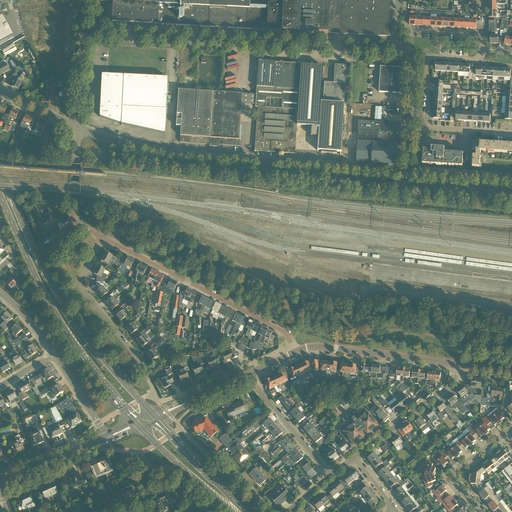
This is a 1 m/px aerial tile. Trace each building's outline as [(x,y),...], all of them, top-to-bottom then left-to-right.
[(0,45),(14,37),(2,17),(0,18),(0,45)] [(494,32),(494,19),(489,19),(489,32),(490,32),(490,36),(490,44),(498,44),(498,36),(494,36),(494,32)] [(42,55),(42,62),(58,75),(59,56),(42,55)] [(0,75),(9,70),(6,63),(5,64),(3,60),(0,62),(0,75)] [(256,94),(298,97),(300,65),(274,63),(275,62),(274,62),(258,61),(256,87),(256,94)] [(340,152),(341,147),(344,104),(320,102),(320,99),(323,66),(300,65),(298,97),(296,125),(297,125),(309,126),(309,128),(310,129),(311,129),(311,136),(318,136),(317,145),(317,150),(321,151),(321,152),(321,153),(337,154),(337,153),(336,153),(336,152),(340,152)] [(344,101),(346,65),(335,65),(334,83),(333,100),(344,101)] [(472,79),(473,69),(470,69),(470,65),(464,65),(464,73),(469,73),(469,79),(472,79)] [(402,94),(403,85),(404,73),(403,73),(404,68),(381,67),(379,92),(402,94)] [(482,76),(482,68),(476,68),(476,69),(473,69),(472,79),(476,79),(476,76),(479,76),(479,80),(481,80),(482,76)] [(14,80),(11,86),(18,90),(22,82),(21,82),(25,75),(20,71),(9,77),(14,80)] [(102,74),(99,117),(121,124),(121,125),(121,124),(165,134),(165,132),(168,78),(124,76),(124,75),(124,76),(102,74)] [(324,82),(324,87),(323,100),(333,100),(334,83),(324,82)] [(256,99),(256,94),(238,94),(213,92),(178,90),(176,126),(181,126),(180,136),(180,142),(209,144),(209,146),(210,146),(210,145),(214,145),(213,147),(219,147),(219,145),(240,146),(240,140),(239,140),(241,103),(255,104),(256,99)] [(256,99),(255,104),(255,107),(257,107),(254,151),(295,154),(295,150),(297,125),(296,125),(298,97),(256,94),(256,99)] [(18,112),(12,110),(5,127),(3,130),(8,132),(11,126),(8,125),(11,118),(15,120),(18,112)] [(440,121),(445,121),(445,114),(443,114),(442,113),(433,113),(433,119),(440,119),(440,121)] [(22,123),(20,127),(22,128),(20,132),(22,133),(24,129),(27,125),(29,126),(33,119),(26,116),(22,123)] [(359,132),(400,134),(400,133),(401,123),(399,123),(389,123),(389,122),(385,121),(384,123),(359,121),(359,132)] [(39,132),(37,134),(41,136),(46,126),(39,122),(35,130),(39,132)] [(404,134),(400,133),(400,134),(359,132),(357,163),(397,165),(398,149),(398,148),(403,149),(404,134)] [(50,137),(47,150),(54,152),(56,138),(50,137)] [(480,168),(480,157),(481,151),(511,152),(511,145),(481,144),(481,141),(472,140),(471,150),(476,151),(476,156),(473,156),(472,167),(480,168)] [(432,148),(431,150),(423,149),(423,155),(422,164),(462,167),(463,154),(445,152),(445,149),(432,148)] [(46,220),(46,221),(50,228),(54,226),(54,224),(53,222),(56,220),(55,218),(52,220),(50,218),(51,218),(48,214),(50,214),(44,204),(37,204),(40,209),(41,212),(46,220)] [(44,232),(50,228),(46,221),(46,220),(41,212),(39,213),(44,221),(40,224),(44,232)] [(101,260),(101,261),(106,263),(108,264),(110,260),(115,262),(116,259),(112,256),(105,253),(103,258),(102,261),(101,260)] [(130,268),(134,261),(128,258),(122,269),(124,270),(127,266),(130,268)] [(147,268),(139,264),(136,270),(133,284),(137,285),(138,275),(138,273),(140,274),(139,276),(142,277),(143,275),(147,268)] [(98,267),(94,274),(94,275),(94,274),(101,277),(100,279),(97,279),(97,282),(96,282),(104,282),(107,276),(103,274),(105,270),(98,267)] [(152,284),(154,281),(158,273),(151,270),(146,281),(152,284)] [(158,273),(154,281),(157,282),(155,286),(158,288),(160,284),(164,277),(158,273)] [(6,284),(11,289),(10,290),(14,294),(18,289),(14,286),(16,284),(11,279),(6,284)] [(177,284),(170,280),(167,286),(164,284),(163,292),(167,295),(169,292),(172,294),(174,290),(177,284)] [(104,282),(96,282),(96,283),(97,283),(97,286),(101,286),(102,287),(96,291),(102,298),(107,293),(105,290),(108,287),(104,282)] [(180,291),(179,302),(178,306),(181,306),(182,302),(183,299),(192,303),(197,294),(187,289),(187,290),(182,288),(180,291)] [(120,296),(118,294),(112,299),(106,303),(112,310),(118,305),(115,301),(118,299),(117,299),(120,296)] [(201,316),(202,311),(208,299),(202,296),(199,303),(203,306),(200,310),(199,315),(198,318),(197,318),(198,326),(201,326),(201,318),(201,316)] [(214,303),(208,299),(202,311),(208,314),(214,303)] [(215,303),(210,314),(213,315),(212,317),(215,318),(221,306),(215,303)] [(218,317),(223,320),(228,310),(221,306),(215,318),(217,319),(218,317)] [(130,314),(127,310),(125,308),(116,316),(121,321),(130,314)] [(228,310),(223,320),(221,324),(223,325),(224,323),(226,318),(230,320),(234,313),(228,310)] [(12,319),(7,313),(1,318),(5,321),(0,326),(5,331),(10,326),(7,324),(12,319)] [(235,329),(242,317),(236,314),(232,321),(236,323),(234,328),(231,334),(234,336),(235,334),(237,329),(235,329)] [(187,329),(189,318),(177,316),(176,320),(174,335),(175,335),(174,338),(177,339),(178,336),(179,336),(181,328),(187,329)] [(241,332),(244,327),(247,320),(242,317),(235,329),(237,329),(235,334),(237,335),(239,331),(241,332)] [(248,336),(254,323),(249,321),(245,328),(248,329),(245,335),(248,336)] [(132,323),(126,328),(131,334),(137,329),(132,323)] [(254,323),(248,336),(250,338),(251,335),(254,336),(256,333),(260,326),(254,323)] [(18,336),(17,335),(22,330),(17,324),(10,330),(13,333),(12,334),(15,338),(18,336)] [(254,343),(252,350),(259,349),(260,343),(267,330),(261,327),(258,334),(261,336),(258,342),(254,343)] [(272,333),(267,330),(260,343),(259,349),(261,349),(262,344),(265,338),(268,340),(268,339),(272,341),(275,337),(271,335),(272,333)] [(24,334),(20,337),(13,341),(15,344),(26,337),(24,334)] [(145,334),(136,341),(142,347),(144,345),(148,343),(146,340),(149,338),(145,334)] [(26,337),(15,344),(17,348),(22,344),(26,350),(24,351),(25,354),(22,356),(25,360),(37,353),(30,342),(29,342),(28,341),(28,340),(26,337)] [(17,348),(15,344),(13,341),(13,340),(9,343),(14,350),(17,348)] [(156,351),(155,348),(146,354),(151,361),(158,357),(155,352),(156,351)] [(237,357),(233,348),(227,351),(228,352),(222,354),(225,361),(231,359),(231,360),(237,357)] [(15,357),(11,359),(15,365),(22,361),(15,351),(13,353),(15,357)] [(214,358),(214,357),(213,355),(209,357),(206,359),(205,358),(204,358),(200,357),(203,364),(207,362),(210,368),(217,365),(215,360),(214,358)] [(198,357),(195,357),(197,362),(194,363),(193,363),(192,364),(192,365),(192,366),(192,367),(195,375),(202,371),(200,365),(203,364),(200,357),(198,357)] [(6,362),(4,359),(3,359),(0,361),(2,363),(0,364),(0,367),(3,373),(10,369),(6,362)] [(189,370),(188,367),(185,361),(180,363),(179,363),(182,368),(179,369),(181,374),(178,375),(181,381),(188,378),(185,372),(189,370)] [(304,364),(309,375),(311,374),(310,371),(312,370),(308,362),(304,364)] [(320,376),(325,376),(327,363),(322,362),(321,370),(319,370),(319,374),(320,374),(320,375),(320,376)] [(304,365),(299,367),(305,379),(307,382),(309,382),(307,378),(309,377),(309,375),(304,364),(304,365)] [(371,376),(371,373),(372,365),(362,364),(362,368),(359,368),(358,377),(358,380),(360,380),(360,378),(361,378),(361,372),(369,373),(369,376),(371,376)] [(351,365),(351,366),(349,380),(352,380),(352,377),(355,378),(355,377),(358,377),(359,368),(356,367),(356,366),(351,365)] [(381,366),(372,365),(371,373),(380,374),(381,366)] [(299,367),(295,369),(301,381),(305,379),(299,367)] [(301,381),(295,369),(295,368),(290,371),(295,381),(292,383),(294,385),(294,386),(301,383),(300,382),(301,382),(301,381)] [(33,379),(34,381),(35,382),(42,378),(44,383),(53,377),(48,369),(33,379)] [(285,386),(287,385),(287,387),(292,385),(287,378),(285,373),(280,375),(280,376),(285,386)] [(445,382),(446,377),(446,375),(441,374),(441,373),(434,373),(433,386),(436,387),(437,381),(437,382),(439,382),(440,381),(445,382)] [(280,376),(275,378),(280,388),(282,392),(284,391),(283,387),(285,386),(280,376)] [(173,383),(171,378),(159,383),(161,386),(164,385),(165,388),(166,387),(166,388),(170,386),(171,385),(170,384),(173,383)] [(271,380),(276,390),(280,388),(275,378),(271,380)] [(469,390),(472,393),(477,389),(477,388),(481,389),(482,380),(473,379),(472,385),(471,386),(469,384),(466,386),(469,390)] [(276,390),(271,380),(266,382),(267,383),(264,384),(266,387),(268,386),(270,390),(272,394),(277,392),(276,390)] [(31,387),(29,384),(27,385),(25,383),(18,387),(21,392),(18,394),(22,400),(28,397),(25,392),(29,390),(28,388),(31,387)] [(48,392),(50,394),(52,399),(53,398),(53,399),(63,392),(59,385),(48,392)] [(461,397),(459,399),(464,405),(466,403),(464,401),(469,398),(472,401),(475,398),(474,397),(472,393),(469,390),(466,391),(462,386),(456,391),(461,397)] [(493,406),(494,396),(498,396),(497,401),(501,401),(503,389),(496,389),(497,388),(493,387),(492,396),(491,396),(490,399),(487,399),(486,406),(493,406)] [(48,392),(46,389),(37,395),(39,398),(42,397),(48,392)] [(11,405),(15,402),(16,404),(19,402),(16,398),(12,391),(5,395),(10,402),(11,405)] [(452,394),(446,399),(450,404),(452,407),(454,408),(457,406),(458,407),(463,414),(468,411),(465,407),(464,405),(459,399),(457,400),(452,394)] [(405,395),(397,401),(403,408),(410,402),(405,395)] [(295,405),(283,396),(279,399),(288,410),(295,405)] [(390,414),(373,397),(372,398),(373,399),(373,401),(374,402),(374,403),(375,405),(376,406),(377,407),(374,411),(378,415),(377,416),(380,419),(381,419),(385,422),(389,418),(387,416),(389,414),(390,414)] [(67,399),(56,406),(58,413),(65,408),(69,414),(68,414),(68,415),(67,416),(68,418),(66,419),(67,420),(66,420),(72,428),(72,427),(75,425),(76,425),(81,422),(77,416),(78,415),(67,399)] [(403,408),(397,401),(389,406),(395,414),(403,408)] [(240,417),(243,416),(248,414),(243,405),(244,405),(243,403),(242,402),(234,405),(234,406),(233,407),(233,408),(226,411),(229,418),(238,414),(240,417)] [(436,406),(440,412),(444,409),(454,423),(456,421),(458,424),(456,425),(458,428),(463,425),(455,414),(454,413),(451,410),(449,411),(446,407),(442,402),(436,406)] [(291,413),(295,418),(301,413),(298,408),(301,406),(298,403),(293,407),(295,409),(291,413)] [(493,414),(500,423),(502,421),(504,419),(501,415),(504,413),(501,409),(500,408),(497,410),(498,411),(493,414)] [(13,420),(14,419),(16,418),(10,409),(7,411),(13,420)] [(444,422),(442,420),(441,418),(439,419),(431,410),(426,414),(430,420),(433,424),(439,420),(442,423),(444,422)] [(299,423),(305,418),(306,418),(301,413),(295,418),(299,423)] [(357,420),(355,417),(352,420),(354,422),(356,424),(344,432),(354,445),(366,436),(364,434),(366,432),(368,435),(379,426),(369,413),(358,422),(357,420)] [(484,417),(490,424),(492,422),(495,426),(497,424),(498,425),(500,423),(493,414),(489,418),(487,415),(484,417)] [(479,425),(486,434),(488,433),(488,432),(490,430),(487,426),(490,424),(484,417),(482,420),(484,422),(479,425)] [(195,422),(196,423),(192,425),(192,426),(191,426),(193,430),(194,429),(195,432),(199,430),(199,431),(204,429),(211,437),(214,434),(215,434),(216,433),(217,431),(210,423),(208,424),(205,418),(195,422)] [(267,429),(274,424),(269,419),(263,424),(260,427),(257,423),(243,435),(246,439),(259,427),(263,432),(267,429)] [(428,427),(426,424),(422,420),(421,421),(420,419),(415,422),(422,432),(428,427)] [(62,420),(54,423),(45,427),(47,433),(50,432),(52,438),(62,434),(60,428),(64,426),(62,420)] [(39,421),(35,423),(36,425),(38,430),(43,428),(39,421)] [(308,433),(314,428),(310,423),(304,428),(308,433)] [(413,429),(408,423),(398,430),(403,437),(405,435),(409,441),(412,439),(407,433),(413,429)] [(269,436),(271,434),(278,429),(274,424),(267,429),(269,431),(265,435),(267,438),(269,436)] [(469,427),(475,435),(478,433),(481,437),(483,435),(484,436),(486,434),(479,425),(475,429),(471,425),(469,427)] [(434,431),(431,426),(428,428),(435,436),(438,434),(435,430),(434,431)] [(464,436),(465,437),(472,445),(474,444),(474,443),(476,441),(473,437),(475,435),(469,427),(466,429),(469,432),(464,436)] [(314,428),(308,433),(312,438),(318,433),(314,428)] [(273,441),(274,442),(277,440),(276,439),(282,433),(278,429),(271,434),(273,436),(271,438),(273,441)] [(43,442),(39,432),(29,436),(34,446),(43,442)] [(325,441),(322,438),(323,438),(318,433),(312,438),(316,443),(319,446),(325,441)] [(219,439),(225,447),(232,441),(225,434),(219,439)] [(242,435),(240,436),(233,441),(227,446),(229,448),(229,449),(234,455),(235,454),(236,456),(234,457),(238,461),(240,459),(242,461),(249,455),(240,445),(246,439),(243,435),(242,435)] [(22,438),(20,439),(19,436),(15,438),(16,441),(9,444),(14,455),(24,451),(21,443),(24,441),(22,438)] [(403,443),(397,436),(394,439),(391,441),(390,441),(396,448),(399,445),(402,449),(405,446),(408,450),(411,448),(406,441),(403,443)] [(457,441),(461,446),(464,445),(467,448),(469,447),(470,447),(472,445),(465,437),(461,440),(460,439),(457,441)] [(275,456),(284,449),(290,443),(286,438),(277,446),(279,448),(273,453),(275,456)] [(459,448),(461,446),(457,441),(455,444),(451,448),(458,457),(460,455),(459,454),(462,452),(459,448)] [(333,445),(335,448),(340,455),(343,453),(343,454),(349,449),(345,442),(338,447),(335,443),(333,445)] [(284,449),(288,454),(294,448),(290,443),(284,449)] [(386,444),(382,447),(382,448),(385,453),(390,449),(386,444)] [(451,448),(450,447),(443,453),(442,451),(447,458),(449,456),(453,460),(455,458),(456,458),(458,457),(451,448)] [(299,453),(294,448),(288,454),(290,456),(287,459),(289,461),(292,459),(299,453)] [(335,448),(334,448),(332,449),(332,448),(322,456),(327,461),(330,459),(332,462),(339,457),(338,457),(340,455),(335,448)] [(501,451),(499,453),(505,461),(511,456),(505,448),(502,450),(503,450),(501,452),(501,451)] [(368,458),(372,464),(379,458),(375,453),(374,453),(373,451),(367,455),(369,457),(368,458)] [(447,458),(442,451),(439,453),(441,455),(437,459),(436,458),(434,461),(438,466),(440,464),(444,468),(446,466),(445,465),(448,463),(445,460),(447,458)] [(299,453),(292,459),(296,463),(303,458),(299,453)] [(495,456),(492,458),(499,466),(505,461),(499,453),(497,454),(497,455),(495,456)] [(379,458),(372,464),(376,469),(383,463),(379,458)] [(486,463),(487,464),(492,471),(499,466),(492,458),(490,460),(488,462),(488,461),(486,463)] [(101,475),(100,472),(106,469),(107,472),(112,470),(107,459),(91,466),(96,477),(101,475)] [(426,465),(421,475),(435,475),(436,473),(435,472),(436,469),(432,468),(433,464),(425,461),(424,464),(426,465)] [(482,466),(480,468),(484,473),(486,471),(488,474),(492,471),(487,464),(486,463),(484,464),(484,465),(482,466)] [(511,473),(511,463),(511,464),(502,472),(507,478),(511,473)] [(303,477),(312,469),(308,464),(301,470),(300,471),(304,476),(303,477)] [(254,479),(260,486),(267,479),(256,467),(248,474),(253,480),(254,479)] [(382,479),(390,473),(386,467),(379,473),(383,478),(382,479)] [(469,479),(481,480),(481,475),(484,473),(480,468),(473,473),(473,474),(472,474),(472,476),(470,475),(470,477),(470,478),(469,479)] [(312,469),(303,477),(307,482),(316,474),(312,469)] [(348,474),(353,481),(358,477),(353,470),(348,474)] [(82,482),(80,477),(78,472),(70,475),(70,476),(66,478),(66,477),(63,478),(64,479),(63,479),(68,489),(82,482)] [(382,479),(383,478),(387,483),(386,484),(394,478),(390,473),(382,479)] [(347,484),(344,486),(348,491),(351,489),(348,486),(353,481),(348,474),(342,478),(347,484)] [(436,478),(435,475),(421,475),(427,488),(428,488),(430,492),(432,491),(434,490),(432,486),(431,483),(436,481),(435,478),(436,478)] [(394,478),(386,484),(387,483),(391,489),(394,486),(395,488),(404,482),(402,480),(400,481),(396,476),(394,478)] [(472,485),(477,492),(482,487),(480,485),(481,480),(469,479),(469,480),(469,481),(470,482),(471,482),(471,484),(472,484),(472,485)] [(350,493),(348,491),(344,486),(342,488),(337,482),(332,486),(338,493),(343,489),(348,495),(350,493)] [(404,482),(395,488),(397,490),(394,493),(398,498),(397,498),(405,492),(401,487),(405,484),(404,482)] [(58,493),(53,483),(50,484),(51,485),(47,486),(40,489),(45,499),(58,493)] [(480,495),(481,497),(490,490),(486,484),(482,487),(477,492),(479,494),(480,495)] [(359,493),(359,492),(364,498),(371,492),(367,487),(366,487),(365,485),(359,489),(354,494),(356,496),(359,493)] [(436,499),(438,502),(445,496),(443,494),(447,491),(445,489),(446,488),(444,486),(441,488),(439,485),(435,488),(434,490),(432,491),(438,498),(436,499)] [(329,498),(333,503),(335,501),(332,497),(338,493),(332,486),(327,491),(331,496),(329,498)] [(125,488),(121,490),(116,492),(122,506),(127,504),(127,501),(135,498),(131,487),(126,489),(125,488)] [(290,496),(289,495),(286,492),(286,491),(283,487),(276,493),(274,492),(268,497),(269,497),(272,501),(273,503),(273,502),(277,506),(283,501),(283,502),(290,496),(290,497),(291,497),(290,496)] [(484,501),(486,503),(495,496),(493,494),(493,493),(493,492),(492,491),(491,490),(490,490),(481,497),(483,500),(483,499),(484,500),(484,501)] [(364,498),(367,503),(375,497),(374,497),(371,492),(364,498)] [(405,492),(397,498),(397,499),(398,498),(402,503),(401,503),(401,504),(409,498),(405,492)] [(18,499),(18,500),(22,508),(35,503),(30,493),(18,499)] [(317,499),(325,508),(330,504),(331,505),(333,503),(329,498),(327,500),(322,494),(317,499)] [(65,496),(58,499),(61,506),(67,503),(65,496)] [(447,499),(445,496),(438,502),(440,504),(442,503),(445,507),(455,500),(453,498),(452,498),(450,496),(447,499)] [(489,507),(491,509),(500,502),(495,496),(486,503),(488,506),(489,506),(490,507),(489,507)] [(169,506),(168,503),(165,497),(155,502),(157,507),(156,507),(157,511),(164,511),(168,511),(166,508),(169,506)] [(375,497),(367,503),(372,508),(379,503),(375,498),(375,497)] [(409,498),(401,504),(402,503),(406,508),(405,509),(413,503),(409,498)] [(110,511),(114,510),(110,502),(106,504),(104,499),(96,503),(99,511),(101,511),(109,509),(110,511)] [(317,510),(318,510),(319,511),(325,508),(317,499),(312,503),(317,510)] [(445,507),(448,511),(454,511),(456,511),(454,508),(458,505),(456,503),(457,502),(455,500),(445,507)] [(499,511),(504,508),(500,502),(491,509),(492,511),(493,511),(499,511)] [(358,511),(360,510),(359,509),(357,506),(355,503),(352,505),(355,509),(351,511),(358,511)] [(413,503),(405,509),(406,508),(409,511),(411,511),(413,511),(415,511),(423,507),(421,505),(417,508),(413,503)]
